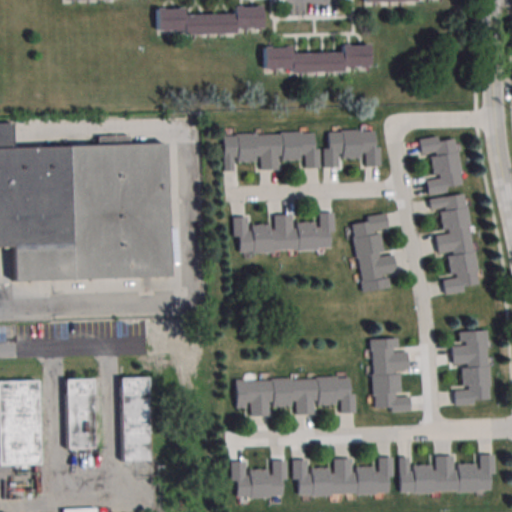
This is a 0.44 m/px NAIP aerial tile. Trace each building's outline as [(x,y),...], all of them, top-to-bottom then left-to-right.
[(232,6),(232,14),(184,15),(184,8),(155,8),(156,34),(237,32),(237,29),(261,28),(261,6),(232,6)] [(291,53),(291,46),(262,47),(262,71),(369,70),(368,45),(339,45),(340,53),(291,53)] [(378,166),(377,129),(323,130),(324,168),(340,168),(340,158),(361,157),(362,167),(378,166)] [(221,134),(222,172),(235,171),(234,162),(259,161),(259,170),(279,170),(278,160),(303,160),(303,169),(318,168),(317,132),(221,134)] [(418,140),(419,154),(429,153),(432,178),(424,179),(426,193),(461,188),(455,135),(418,140)] [(0,279),(163,275),(160,145),(0,149),(0,279)] [(466,193),(427,198),(429,209),(438,208),(441,233),(433,234),(436,254),(446,253),(449,277),(440,278),(442,293),(477,288),(466,193)] [(332,212),(317,212),(317,222),(292,223),(292,214),(272,214),(272,224),(247,225),(247,216),(231,217),(232,238),(237,238),(237,252),(333,250),(332,212)] [(378,230),(386,229),(385,215),(350,219),(359,292),(387,289),(386,277),(394,276),(392,253),(381,254),(378,230)] [(486,330),(457,331),(458,344),(449,344),(450,364),(460,364),(461,389),(452,389),(453,404),(488,403),(486,330)] [(367,339),(371,412),(410,410),(409,392),(400,393),(399,369),(407,369),(406,348),(396,348),(396,338),(367,339)] [(352,413),(352,377),(233,379),(234,407),(247,407),(247,416),(269,415),(268,406),(293,405),(294,415),(313,414),(313,405),(337,404),(338,413),(352,413)] [(118,380),(121,462),(148,461),(146,379),(118,380)] [(64,381),(64,449),(91,448),(90,380),(64,381)] [(0,382),(0,464),(36,464),(34,382),(0,382)] [(398,493),(490,492),(489,476),(493,476),(492,453),(477,454),(477,464),(453,464),(453,455),(433,455),(433,465),(409,465),(409,457),(397,457),(398,493)] [(387,494),(387,477),(391,477),(391,456),(375,457),(376,466),(350,467),(350,458),(331,458),(331,467),(307,468),(307,459),(291,459),(292,486),(295,486),(295,496),(387,494)] [(269,470),(245,470),(245,460),(230,460),(231,498),(281,497),(280,481),(285,481),(285,460),(269,460),(269,470)]
